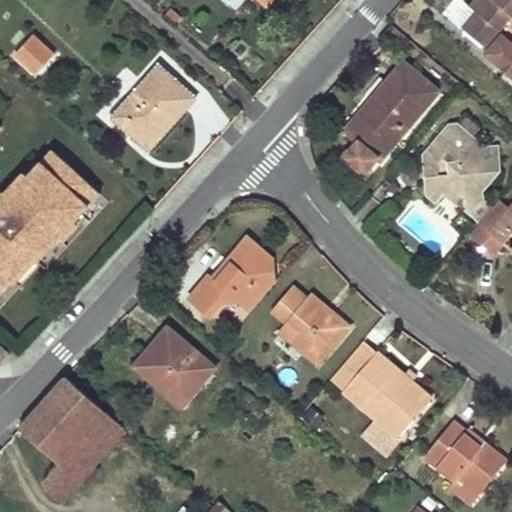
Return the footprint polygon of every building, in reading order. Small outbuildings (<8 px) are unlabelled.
[(511,48),(499,38),(502,35),(480,16),(467,5),(462,1),(460,3),(457,0),(432,0),(452,14),(464,25),(463,26),(490,49),(484,55),(511,79),(511,48)] [(471,0),(467,5),(480,16),(494,0),(471,0)] [(511,0),(494,0),(480,16),(502,35),(505,37),(511,28),(511,0)] [(35,74),(54,54),(33,35),(14,55),(35,74)] [(383,99),(353,136),(358,140),(346,156),(366,172),(378,156),(383,160),(439,89),(401,60),(375,93),(383,99)] [(195,98),(158,64),(112,117),(148,151),(195,98)] [(353,136),(383,99),(375,93),(374,94),(345,130),(353,136)] [(422,190),(435,201),(443,191),(457,203),(462,196),(479,195),(479,187),(496,168),(493,143),(482,143),(456,120),(445,122),(423,148),(432,156),(434,170),(421,172),(422,190)] [(0,285),(26,256),(32,261),(94,192),(45,148),(0,198),(0,285)] [(419,151),(421,172),(434,170),(432,156),(423,148),(419,151)] [(462,196),(457,203),(466,210),(479,195),(462,196)] [(511,206),(510,209),(498,199),(479,221),(503,242),(511,231),(511,206)] [(477,221),(468,233),(494,253),(503,242),(477,221)] [(212,274),(191,298),(212,316),(225,301),(237,300),(249,311),(275,280),(263,271),(274,258),(249,238),(217,277),(212,274)] [(274,258),(263,271),(275,280),(274,258)] [(309,296),(295,284),(275,307),(298,327),(291,337),(318,360),(350,324),(313,292),(309,296)] [(161,332),(134,364),(183,408),(211,375),(217,367),(167,325),(161,332)] [(432,394),(365,338),(330,377),(375,416),(362,432),(384,450),(398,435),(432,394)] [(65,378),(17,429),(58,465),(104,413),(65,378)] [(104,413),(58,465),(78,483),(124,430),(104,413)] [(466,428),(453,418),(424,454),(453,478),(457,474),(478,492),(505,458),(483,440),(479,444),(463,432),(466,428)] [(59,504),(78,483),(58,465),(43,483),(46,492),(59,504)] [(448,485),(469,503),(478,492),(457,474),(453,478),(448,485)] [(207,511),(228,511),(218,502),(207,511)]
